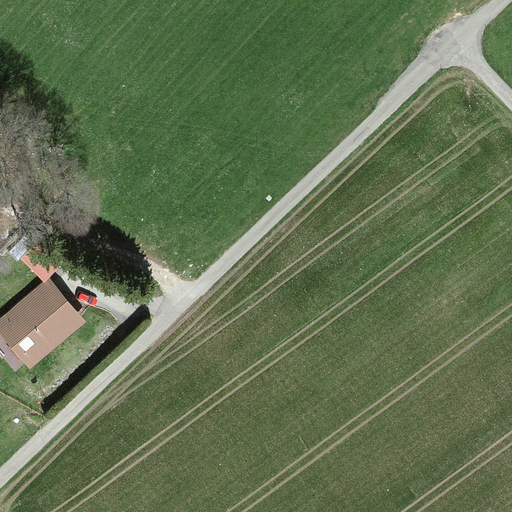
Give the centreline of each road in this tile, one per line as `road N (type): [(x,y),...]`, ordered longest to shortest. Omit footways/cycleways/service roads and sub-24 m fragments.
road 1 (track): [(502,0),(0,483)]
road 2 (track): [(188,302),(157,274),(0,212)]
